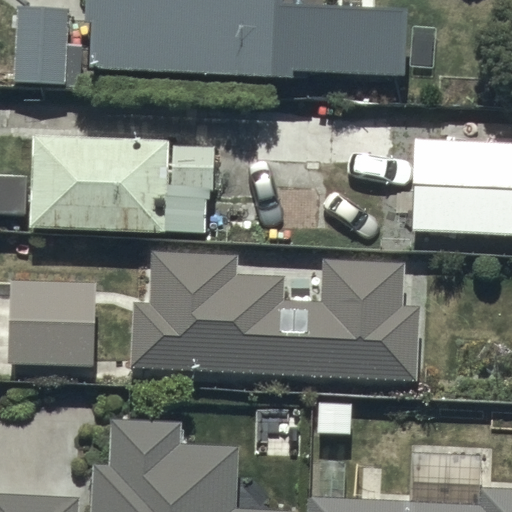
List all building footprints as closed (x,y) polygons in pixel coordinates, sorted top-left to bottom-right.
[(94,0),(94,21),(99,22),(97,65),(292,73),(293,67),(405,72),(407,11),(289,6),(288,0),(94,0)] [(73,5),(21,3),(18,78),(70,81),(73,5)] [(401,111),(262,103),(259,159),(398,167),(401,111)] [(170,140),(39,134),(35,224),(212,232),(214,188),(217,188),(219,147),(170,145),(170,140)] [(240,253),(158,249),(156,301),(140,300),(137,363),(421,375),(424,306),(406,305),(408,261),(328,258),(326,300),(287,298),(288,274),(239,272),(240,253)] [(14,283),(0,282),(0,374),(15,374),(15,363),(99,365),(101,278),(14,275),(14,283)] [(116,463),(98,463),(96,511),(291,511),(292,507),(239,506),(241,444),(183,443),(184,420),(118,418),(116,463)] [(321,461),(320,498),(313,498),(312,511),(511,511),(511,486),(487,486),(488,454),(418,451),(416,502),(347,499),(348,462),(321,461)] [(84,511),(85,496),(0,492),(0,511),(84,511)]
